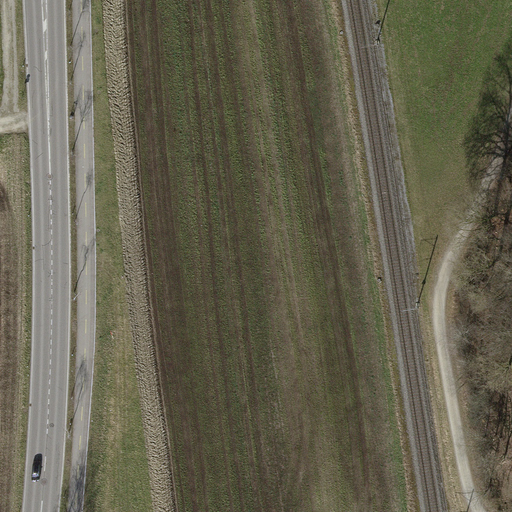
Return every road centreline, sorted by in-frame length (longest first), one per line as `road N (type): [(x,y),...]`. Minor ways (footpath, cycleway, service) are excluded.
road 1 (secondary): [(41,511),(52,283),(45,0)]
road 2 (track): [(511,126),(438,287),(467,484),(479,511)]
road 3 (track): [(6,0),(13,122)]
